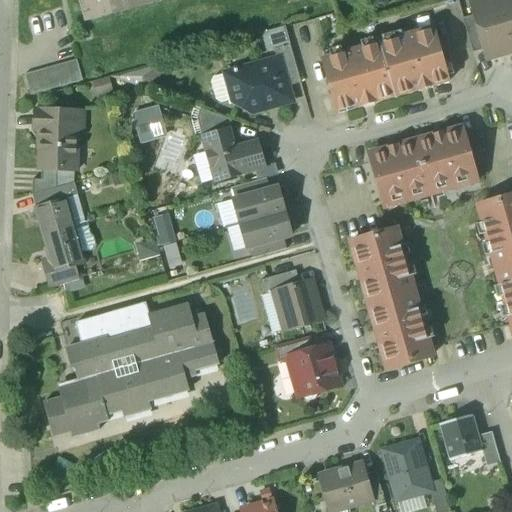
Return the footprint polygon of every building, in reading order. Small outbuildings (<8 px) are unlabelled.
[(156,0),(78,0),(84,22),(157,2),(156,0)] [(495,5),(473,12),(474,17),(484,51),(485,57),(510,50),(511,54),(511,53),(511,0),(495,0),(494,1),(495,5)] [(474,17),(462,20),(472,54),(484,51),(474,17)] [(434,29),(379,44),(394,98),(449,82),(434,29)] [(379,44),(321,60),(336,114),(394,98),(379,44)] [(290,46),(274,51),(277,61),(278,60),(286,88),(287,88),(300,84),(290,46)] [(277,61),(237,72),(236,71),(234,72),(234,73),(225,75),(234,105),(250,114),(291,102),(287,88),(286,88),(278,60),(277,61)] [(76,61),(24,76),(30,97),(82,82),(76,61)] [(93,83),(97,97),(113,93),(109,78),(93,83)] [(232,121),(201,110),(197,120),(202,139),(206,138),(228,132),(232,121)] [(83,113),(35,111),(35,132),(39,132),(38,140),(40,140),(39,169),(41,169),(55,170),(55,172),(72,172),(77,173),(77,170),(75,170),(76,133),(82,133),(82,131),(78,131),(79,115),(83,115),(83,113)] [(461,129),(443,134),(443,133),(441,134),(442,135),(434,137),(434,136),(432,136),(433,137),(415,142),(430,196),(443,192),(443,193),(445,193),(443,188),(451,186),(452,191),(454,190),(454,189),(465,186),(465,187),(467,186),(466,182),(475,179),(461,129)] [(256,145),(233,151),(228,132),(206,138),(210,152),(206,153),(211,169),(215,168),(219,181),(263,168),(256,145)] [(415,142),(398,147),(397,146),(396,146),(396,148),(389,150),(388,149),(387,149),(387,150),(369,155),(383,205),(393,202),(394,207),(396,207),(395,206),(406,202),(407,203),(409,203),(407,198),(415,196),(416,201),(418,200),(418,199),(430,196),(415,142)] [(55,170),(41,169),(41,181),(32,181),(32,196),(73,185),(72,172),(55,172),(55,170)] [(266,180),(231,190),(235,201),(269,192),(266,180)] [(73,185),(32,196),(35,208),(65,199),(66,200),(77,197),(73,185)] [(235,201),(233,202),(240,226),(284,213),(277,190),(269,192),(235,201)] [(511,197),(477,208),(495,271),(511,265),(511,197)] [(65,199),(35,208),(43,235),(73,227),(66,200),(65,199)] [(284,213),(240,226),(247,249),(283,239),(290,237),(284,213)] [(73,227),(43,235),(50,261),(54,274),(74,268),(84,266),(73,227)] [(396,230),(350,244),(368,307),(414,294),(396,230)] [(283,239),(248,249),(251,260),(286,251),(283,239)] [(166,278),(186,277),(184,251),(165,253),(166,278)] [(74,268),(54,274),(50,261),(42,263),(49,288),(77,280),(74,268)] [(511,265),(495,271),(511,331),(511,265)] [(295,272),(260,282),(264,296),(274,294),(274,293),(299,285),(295,272)] [(299,285),(274,293),(274,294),(285,332),(322,322),(311,282),(299,285)] [(414,294),(368,307),(385,370),(432,357),(414,294)] [(146,305),(75,325),(81,346),(79,347),(66,350),(72,371),(75,370),(79,383),(87,381),(90,392),(87,393),(93,412),(104,409),(106,417),(106,416),(122,412),(124,418),(150,411),(148,403),(188,392),(185,380),(196,377),(194,372),(218,365),(204,316),(191,320),(188,306),(149,317),(146,305)] [(309,340),(275,350),(279,363),(288,361),(287,359),(313,352),(309,340)] [(313,352),(287,359),(288,361),(299,398),(302,397),(303,399),(308,402),(314,401),(317,395),(317,393),(338,387),(335,376),(337,376),(332,358),(330,359),(327,348),(313,352)] [(87,381),(79,383),(81,393),(43,404),(53,438),(70,433),(72,439),(99,431),(98,425),(108,422),(106,416),(106,417),(104,409),(93,412),(87,393),(90,392),(87,381)] [(472,416),(439,426),(449,462),(482,453),(478,437),(472,416)] [(491,434),(478,437),(482,453),(487,468),(500,464),(491,434)] [(429,484),(417,443),(382,452),(396,502),(430,492),(431,492),(429,484)] [(361,465),(319,476),(329,509),(345,505),(347,509),(370,503),(372,502),(364,476),(361,465)] [(376,473),(364,476),(372,502),(370,503),(372,510),(385,506),(376,473)] [(450,511),(441,481),(429,484),(431,492),(430,492),(435,511),(450,511)] [(268,491),(260,493),(262,502),(271,499),(268,491)]
